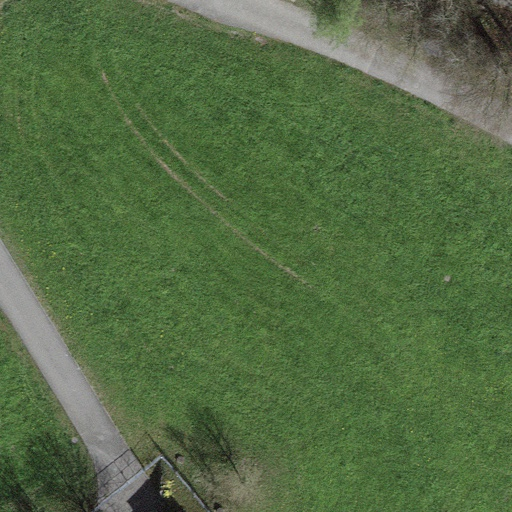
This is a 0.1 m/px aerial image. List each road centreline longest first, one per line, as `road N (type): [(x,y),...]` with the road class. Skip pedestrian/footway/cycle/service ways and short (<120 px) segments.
road 1 (track): [(235,0),(384,56),(511,129)]
road 2 (track): [(0,264),(129,481)]
